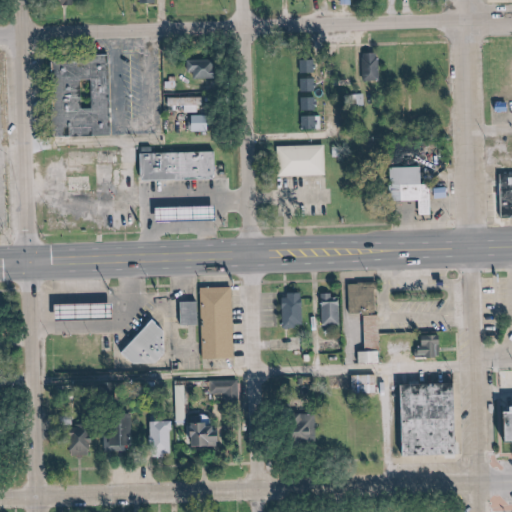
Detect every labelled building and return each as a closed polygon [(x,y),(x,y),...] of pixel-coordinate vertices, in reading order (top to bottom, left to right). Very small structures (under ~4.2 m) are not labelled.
[(47,135),(105,134),(101,53),(43,55),(47,135)] [(382,53),(363,53),(364,81),(382,81),(382,53)] [(216,79),(216,59),(192,60),(192,79),(216,79)] [(317,60),(301,59),(301,73),(317,73),(317,60)] [(318,91),(318,78),(302,79),(302,92),(318,91)] [(205,105),(204,97),(184,98),(184,106),(205,105)] [(320,110),(321,97),(303,97),(303,110),(320,110)] [(212,116),(196,115),(195,131),(212,131),(212,116)] [(304,129),(322,128),(321,116),(303,116),(304,129)] [(321,144),(323,174),(274,177),(273,147),(321,144)] [(138,153),(139,177),(212,176),(211,151),(138,153)] [(384,167),(385,200),(412,200),(413,215),(425,215),(423,184),(415,183),(414,166),(384,167)] [(511,172),(489,173),(491,218),(511,217),(511,172)] [(219,206),(160,208),(161,222),(220,221),(219,206)] [(350,313),(378,313),(377,283),(350,283),(350,313)] [(198,289),(201,359),(231,358),(228,287),(198,289)] [(306,293),(285,292),(284,327),(305,327),(306,293)] [(324,294),(325,325),(344,324),(343,294),(324,294)] [(177,302),(177,325),(193,325),(193,302),(177,302)] [(115,303),(58,305),(59,320),(116,319),(115,303)] [(368,351),(361,351),(362,362),(383,362),(381,314),(367,315),(368,351)] [(113,355),(127,366),(155,363),(161,353),(158,329),(145,321),(113,355)] [(420,357),(443,357),(443,335),(420,335),(420,357)] [(374,396),(373,374),(355,375),(356,396),(374,396)] [(227,393),(227,402),(241,401),(240,379),(212,380),(212,393),(227,393)] [(453,383),(454,453),(403,454),(401,384),(453,383)] [(177,423),(188,422),(187,385),(177,385),(177,423)] [(511,411),(495,412),(495,444),(511,443),(511,411)] [(317,412),(301,415),(305,440),(320,438),(317,412)] [(191,443),(226,445),(226,426),(212,425),(213,414),(201,414),(201,422),(192,422),(191,443)] [(173,420),(151,421),(151,452),(174,451),(173,420)] [(76,455),(95,454),(94,428),(75,429),(76,455)]
